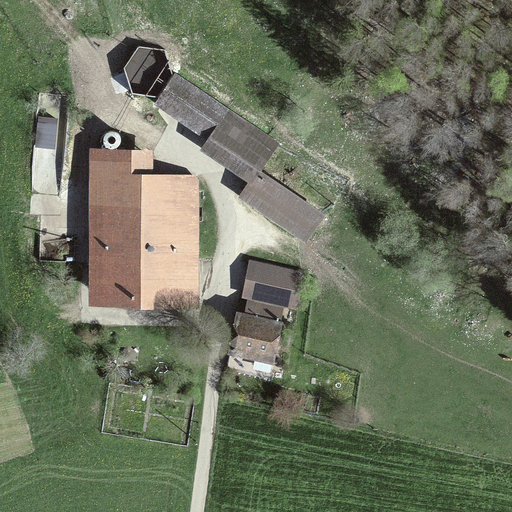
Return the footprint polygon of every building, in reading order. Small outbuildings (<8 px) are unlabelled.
[(161,105),(213,140),(230,115),(177,80),(161,105)] [(275,145),(230,115),(213,140),(231,151),(225,161),(253,179),(258,171),(275,145)] [(104,298),(195,301),(195,181),(146,179),(147,154),(105,152),(104,298)] [(309,235),(323,214),(258,171),(253,179),(244,192),(309,235)] [(67,194),(73,194),(77,190),(77,184),(73,180),(67,180),(63,184),(63,190),(67,194)] [(256,291),(250,316),(278,321),(282,304),(293,307),(301,273),(256,263),(250,290),(256,291)] [(280,322),(278,321),(250,316),(236,313),(228,350),(272,360),(280,322)]
